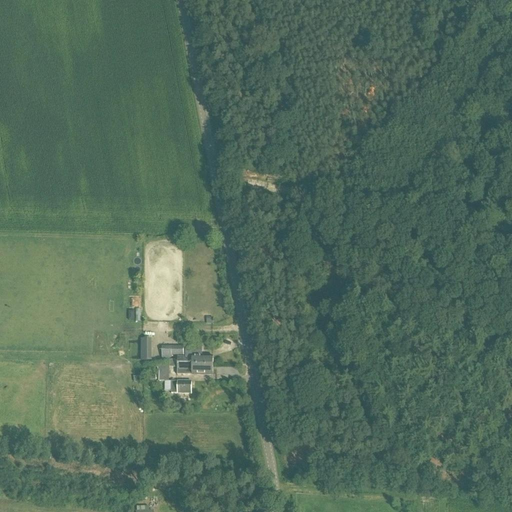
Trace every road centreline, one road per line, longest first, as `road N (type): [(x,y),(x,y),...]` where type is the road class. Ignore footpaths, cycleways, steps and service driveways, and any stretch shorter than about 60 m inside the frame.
road 1 (tertiary): [(277,511),(182,0)]
road 2 (track): [(216,178),(511,251)]
